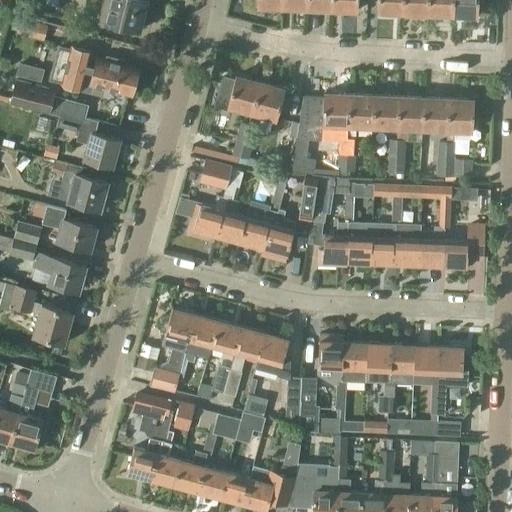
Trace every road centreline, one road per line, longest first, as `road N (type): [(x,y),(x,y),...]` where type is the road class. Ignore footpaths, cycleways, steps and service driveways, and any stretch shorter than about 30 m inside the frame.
road 1 (residential): [(506,315),(309,304),(131,258)]
road 2 (residential): [(511,65),(318,56),(196,24)]
road 3 (residential): [(67,499),(131,258)]
road 4 (residential): [(131,258),(196,24)]
road 5 (residential): [(498,511),(506,315)]
road 6 (residential): [(506,315),(511,180)]
